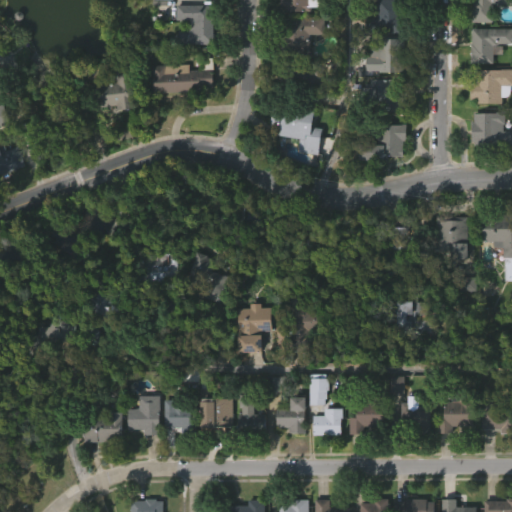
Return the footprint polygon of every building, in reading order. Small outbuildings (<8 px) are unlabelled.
[(327,0),(327,6),(320,6),(320,10),(289,10),(289,0),(327,0)] [(403,0),(403,34),(374,34),(374,19),(378,19),(378,0),(403,0)] [(494,23),(472,23),(472,0),(511,0),(511,4),(494,4),(494,23)] [(214,5),(214,45),(180,45),(180,31),(190,31),(190,21),(177,21),(177,5),(214,5)] [(325,18),(325,35),(310,34),(310,39),(313,39),(313,49),(309,49),(309,52),(312,52),(312,56),(281,55),(282,18),(303,20),(303,18),(325,18)] [(169,29),(149,30),(150,40),(170,39),(169,29)] [(493,64),(473,64),(473,29),(511,29),(511,44),(503,44),(503,54),(493,54),(493,64)] [(409,49),(408,56),(404,56),(404,68),(387,67),(387,62),(368,62),(368,46),(378,46),(378,39),(406,40),(405,49),(409,49)] [(175,84),(210,85),(210,45),(173,45),(173,60),(186,60),(186,71),(175,70),(175,84)] [(214,69),(215,92),(154,93),(153,66),(190,65),(190,71),(202,70),(201,59),(214,59),(214,69)] [(320,89),(318,104),(294,100),(296,84),(284,82),(287,61),(323,66),(320,89)] [(136,105),(136,108),(118,110),(117,105),(97,108),(94,86),(117,83),(116,71),(131,69),(136,105)] [(511,94),(508,98),(503,98),(503,104),(477,104),(477,101),(473,101),(473,86),(475,86),(475,83),(477,83),(477,70),(511,70),(511,94)] [(410,78),(410,113),(387,113),(387,101),(377,101),(377,105),(357,105),(357,86),(365,86),(365,78),(410,78)] [(150,132),(210,131),(209,111),(186,111),(186,104),(149,105),(150,132)] [(319,151),(319,155),(300,152),(302,140),(271,135),(277,104),(316,111),(313,128),(323,130),(319,151)] [(0,106),(4,105),(11,124),(0,128),(0,106)] [(92,148),(113,146),(113,150),(126,149),(122,111),(108,112),(110,123),(89,125),(92,148)] [(504,124),(504,131),(511,131),(511,148),(476,148),(476,142),(474,142),(474,122),(475,122),(475,113),(506,112),(506,124),(504,124)] [(405,124),(405,141),(402,141),(402,162),(354,161),(355,144),(374,145),(374,132),(377,132),(377,123),(405,124)] [(3,143),(5,150),(20,145),(27,166),(0,175),(0,139),(1,139),(3,143)] [(314,195),(318,168),(308,167),(310,155),(270,149),(266,174),(296,179),(294,192),(314,195)] [(509,182),(509,170),(500,170),(500,152),(468,153),(470,184),(509,182)] [(401,165),(374,165),(375,184),(356,185),(356,199),(401,198),(401,165)] [(0,213),(21,207),(15,186),(1,190),(0,185),(0,213)] [(511,281),(502,281),(501,247),(491,247),(491,241),(478,241),(478,213),(511,213),(511,281)] [(468,219),(468,258),(452,258),(452,250),(435,250),(436,235),(438,235),(438,215),(468,215),(468,219)] [(411,251),(400,250),(393,250),(393,244),(393,226),(412,226),(411,251)] [(254,251),(236,248),(234,261),(252,264),(254,251)] [(229,274),(220,305),(202,299),(207,281),(204,280),(203,283),(188,278),(197,250),(216,256),(212,268),(229,274)] [(152,287),(143,287),(144,253),(181,253),(181,281),(152,281),(152,287)] [(463,297),(464,257),(432,257),(431,297),(463,297)] [(499,320),(511,320),(511,260),(478,260),(477,281),(489,281),(489,287),(500,288),(499,320)] [(201,318),(209,289),(194,285),(186,314),(201,318)] [(115,293),(114,323),(100,323),(99,345),(79,344),(81,302),(97,302),(97,292),(115,293)] [(419,293),(419,301),(425,301),(425,315),(414,315),(414,319),(428,320),(428,336),(393,335),(393,300),(407,300),(407,293),(419,293)] [(172,312),(173,295),(137,294),(137,311),(172,312)] [(306,296),(307,308),(322,307),(324,329),(309,330),(310,349),(293,350),(289,297),(306,296)] [(266,303),(266,308),(277,307),(276,331),(269,331),(268,353),(245,352),(246,337),(243,337),(244,309),(256,309),(256,304),(266,303)] [(75,313),(74,332),(68,332),(67,341),(35,339),(37,311),(75,313)] [(199,337),(215,343),(220,328),(205,322),(199,337)] [(87,352),(108,353),(109,335),(88,334),(87,352)] [(408,341),(391,341),(391,371),(408,371),(408,341)] [(236,392),(259,391),(258,371),(268,371),(267,347),(258,347),(258,343),(247,343),(247,348),(235,348),(236,392)] [(290,352),(291,380),(313,379),(312,351),(290,352)] [(64,381),(64,360),(45,360),(45,366),(35,367),(36,382),(64,381)] [(461,391),(461,393),(473,393),(473,425),(453,425),(453,432),(438,433),(438,416),(446,416),(445,401),(453,401),(453,392),(461,391)] [(257,405),(257,406),(261,406),(261,414),(268,414),(268,435),(242,435),(242,393),(258,393),(257,405)] [(161,396),(160,435),(146,435),(146,429),(129,428),(131,400),(139,400),(140,395),(161,396)] [(227,395),(227,399),(236,399),(237,435),(205,435),(205,399),(219,399),(219,396),(227,395)] [(354,433),(350,433),(350,417),(357,416),(356,400),(370,400),(369,395),(385,395),(385,432),(354,433)] [(307,397),(307,432),(290,432),(290,427),(278,427),(278,406),(292,406),(292,397),(307,397)] [(179,400),(179,404),(200,404),(199,436),(185,436),(185,427),(167,429),(167,400),(179,400)] [(412,401),(412,405),(431,404),(432,434),(417,434),(417,425),(403,425),(402,401),(412,401)] [(511,407),(511,430),(502,430),(502,428),(483,428),(483,407),(511,407)] [(315,434),(314,415),(325,414),(325,408),(343,408),(344,417),(342,417),(342,434),(315,434)] [(93,442),(85,442),(85,417),(99,417),(99,412),(123,410),(123,441),(93,442)] [(400,433),(400,415),(386,416),(386,433),(400,433)] [(306,445),(324,444),(323,418),(306,419),(306,445)] [(156,435),(135,435),(135,448),(125,448),(124,469),(141,469),(141,474),(156,474),(156,435)] [(229,437),(197,438),(198,467),(229,466),(229,437)] [(273,467),(286,467),(285,473),(301,473),(302,437),(287,437),(287,447),(273,447),(273,467)] [(468,466),(467,440),(440,441),(440,457),(433,458),(434,473),(448,473),(448,467),(468,466)] [(262,454),(252,454),(252,441),(235,441),(236,471),(262,470),(262,454)] [(191,442),(160,442),(160,467),(191,467),(191,442)] [(361,473),(361,466),(380,466),(380,443),(352,443),(352,457),(346,457),(345,472),(361,473)] [(397,471),(426,470),(426,444),(397,445),(397,471)] [(309,474),(338,474),(338,448),(320,448),(320,455),(309,455),(309,474)] [(496,473),(510,473),(510,451),(478,450),(477,469),(496,469),(496,473)] [(105,451),(105,458),(80,459),(81,481),(119,480),(118,451),(105,451)] [(309,498),(309,511),(280,511),(280,504),(291,504),(291,499),(309,498)] [(329,498),(329,507),(349,507),(349,511),(315,511),(315,498),(329,498)] [(360,511),(360,504),(374,504),(374,499),(390,499),(390,511),(360,511)] [(426,499),(426,502),(434,502),(434,511),(393,511),(393,502),(405,502),(405,499),(426,499)] [(457,499),(456,507),(476,507),(476,511),(442,511),(442,499),(457,499)] [(511,499),(511,511),(486,511),(486,502),(508,502),(508,499),(511,499)] [(264,511),(228,511),(228,508),(248,508),(248,502),(264,502),(264,511)]
